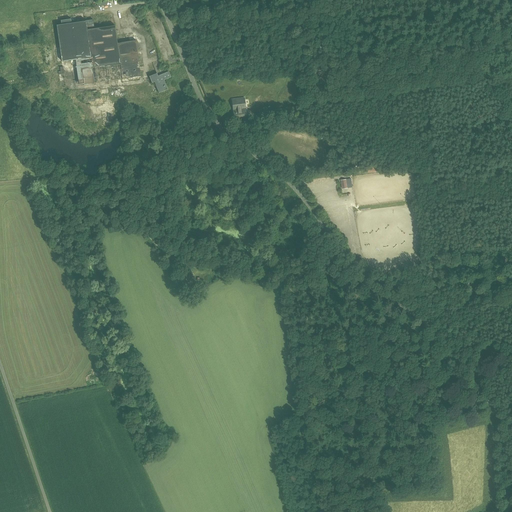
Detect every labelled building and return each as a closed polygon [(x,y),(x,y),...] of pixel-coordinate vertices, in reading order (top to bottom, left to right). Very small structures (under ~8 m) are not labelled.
[(61,23),(56,24),(57,25),(62,61),(73,60),(75,59),(78,80),(79,83),(79,84),(93,82),(93,83),(141,76),(136,40),(117,43),(115,25),(94,28),(93,20),(93,19),(71,22),(71,18),(61,19),(61,23)] [(159,59),(155,59),(155,64),(149,65),(149,69),(155,69),(155,66),(160,66),(159,59)] [(171,77),(169,71),(158,76),(157,73),(149,76),(152,82),(154,81),(159,93),(168,89),(164,80),(171,77)] [(234,120),(247,119),(244,98),(232,100),(234,120)] [(367,172),(379,171),(378,164),(366,166),(367,172)] [(193,269),(181,277),(186,284),(198,276),(193,269)] [(459,275),(456,276),(455,276),(454,277),(454,278),(455,280),(455,281),(455,283),(457,284),(458,284),(459,283),(460,283),(461,284),(463,284),(464,283),(465,281),(465,280),(466,278),(466,277),(464,276),(462,276),(460,275),(459,275)]
